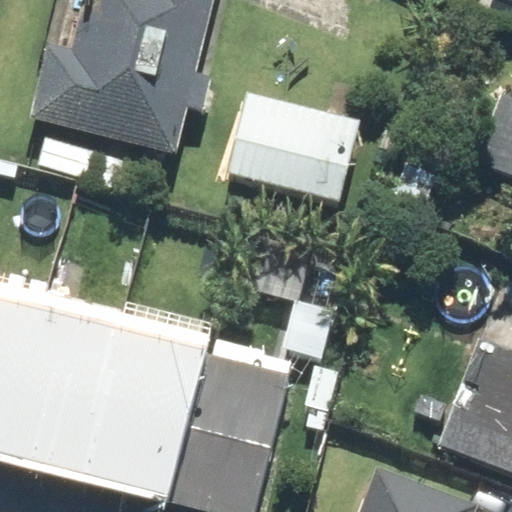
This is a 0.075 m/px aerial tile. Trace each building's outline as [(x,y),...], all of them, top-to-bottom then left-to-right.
[(54,53),(36,128),(147,154),(176,161),(217,0),(88,0),(76,59),(54,53)] [(474,162),(511,178),(511,103),(502,99),(474,162)] [(258,104),(237,183),(344,210),(364,131),(258,104)] [(0,312),(0,466),(183,511),(268,511),(300,387),(0,312)] [(343,325),(300,312),(287,360),(330,372),(343,325)] [(511,371),(479,358),(443,450),(511,476),(511,371)] [(471,511),(384,480),(372,511),(471,511)]
